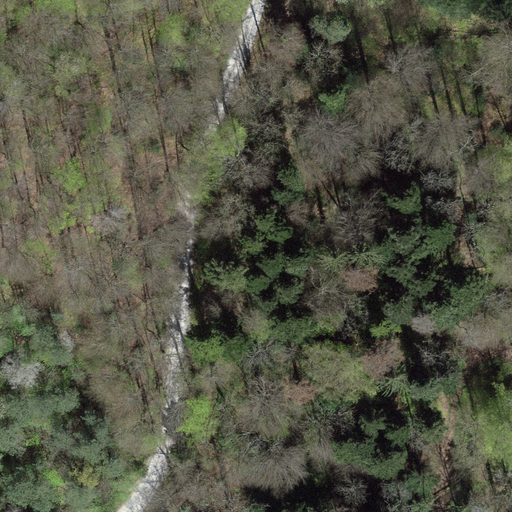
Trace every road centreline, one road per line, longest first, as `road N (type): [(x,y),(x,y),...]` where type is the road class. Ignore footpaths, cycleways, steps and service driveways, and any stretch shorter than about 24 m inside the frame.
road 1 (track): [(128,511),(164,436),(190,192),(255,0)]
road 2 (track): [(475,352),(463,200),(511,17)]
road 3 (track): [(134,0),(92,70),(45,240),(21,281),(0,293)]
road 4 (track): [(511,353),(494,347),(463,364),(437,511)]
